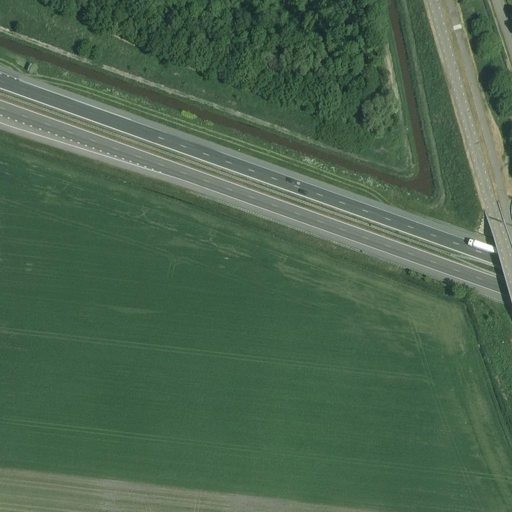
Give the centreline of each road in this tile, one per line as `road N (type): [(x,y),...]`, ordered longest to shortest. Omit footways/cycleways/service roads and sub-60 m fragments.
road 1 (motorway): [(0,107),(511,290)]
road 2 (motorway): [(511,263),(0,81)]
road 3 (unclassified): [(511,282),(433,0)]
